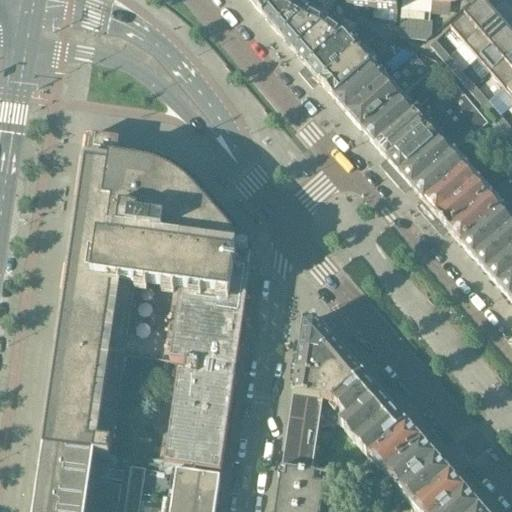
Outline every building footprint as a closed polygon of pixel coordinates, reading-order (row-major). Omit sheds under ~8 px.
[(287,8),(290,0),(244,0),(264,22),(283,6),(287,8)] [(326,31),(333,16),(331,15),(337,2),(332,0),(315,0),(308,20),(282,43),(295,58),(326,31)] [(347,10),(348,0),(333,0),(346,6),(346,10),(347,10)] [(371,12),(372,0),(348,0),(347,10),(371,12)] [(397,14),(397,0),(372,0),(371,12),(397,14)] [(482,3),(474,10),(450,31),(463,46),(495,18),(482,3)] [(283,6),(264,22),(282,43),(308,20),(287,8),(283,6)] [(308,73),(344,42),(342,41),(356,29),(333,16),(326,31),(295,58),(308,73)] [(495,18),(463,46),(476,61),(508,33),(495,18)] [(358,19),(354,26),(363,31),(367,24),(358,19)] [(432,24),(400,22),(399,41),(426,43),(431,39),(432,24)] [(372,36),(376,29),(367,24),(363,31),(372,36)] [(381,41),(385,34),(376,29),(372,36),(381,41)] [(511,38),(508,33),(476,61),(489,76),(511,56),(511,38)] [(393,38),(385,34),(381,41),(389,45),(393,38)] [(348,39),(344,42),(308,73),(321,88),(356,57),(360,53),(348,39)] [(448,59),(435,43),(429,49),(442,64),(448,59)] [(511,56),(489,76),(502,91),(511,82),(511,56)] [(356,57),(321,88),(333,102),(368,72),(375,66),(370,60),(363,66),(356,57)] [(403,102),(439,71),(415,59),(387,83),(382,88),(347,117),(363,136),(398,106),(403,102)] [(461,74),(448,59),(442,64),(455,79),(461,74)] [(368,72),(333,102),(347,117),(382,88),(387,83),(381,77),(376,82),(368,72)] [(475,89),(461,74),(455,79),(469,94),(475,89)] [(511,82),(502,91),(511,102),(511,82)] [(388,165),(465,100),(451,84),(414,115),(416,117),(376,151),(388,165)] [(488,104),(475,89),(469,94),(482,109),(488,104)] [(400,179),(476,113),(465,100),(388,165),(400,179)] [(416,117),(414,115),(403,102),(398,106),(363,136),(376,151),(416,117)] [(501,119),(488,104),(482,109),(495,124),(501,119)] [(411,192),(449,160),(487,126),(476,113),(400,179),(411,192)] [(511,135),(511,131),(501,119),(495,124),(508,139),(511,135)] [(245,333),(254,270),(251,270),(254,253),(240,251),(231,242),(238,236),(200,191),(194,185),(186,178),(181,175),(176,172),(170,169),(165,166),(159,164),(155,162),(151,161),(143,159),(137,158),(136,167),(116,164),(119,143),(87,139),(55,358),(56,358),(42,452),(109,462),(124,359),(185,368),(239,376),(242,353),(245,333)] [(424,207),(461,174),(449,160),(411,192),(424,207)] [(461,174),(424,207),(435,220),(473,188),(461,174)] [(448,234),(485,202),(473,188),(435,220),(448,234)] [(497,216),(509,206),(497,192),(490,197),(491,197),(485,202),(448,234),(460,248),(497,216)] [(472,262),(511,228),(511,203),(509,206),(497,216),(460,248),(472,262)] [(484,277),(511,252),(511,228),(472,262),(484,277)] [(496,291),(511,277),(511,252),(484,277),(496,291)] [(507,304),(511,300),(511,277),(496,291),(507,304)] [(314,324),(303,327),(299,356),(318,358),(333,345),(314,324)] [(318,358),(299,356),(296,378),(324,382),(348,362),(333,345),(318,358)] [(348,362),(324,382),(296,378),(292,400),(322,405),(330,406),(362,378),(348,362)] [(220,478),(234,386),(237,387),(239,376),(185,368),(184,377),(178,376),(164,470),(220,478)] [(339,428),(376,395),(362,378),(330,406),(322,405),(318,430),(339,428)] [(353,445),(391,412),(376,395),(339,428),(341,430),(353,445)] [(318,430),(322,405),(292,400),(282,473),(311,477),(318,430)] [(368,462),(406,429),(391,412),(353,445),(368,462)] [(383,479),(421,446),(406,429),(368,462),(356,474),(363,482),(375,470),(383,479)] [(421,446),(383,479),(397,496),(435,463),(421,446)] [(109,462),(42,452),(42,454),(43,454),(34,511),(117,511),(121,488),(106,486),(107,482),(121,484),(123,474),(108,472),(110,462),(109,462)] [(435,463),(397,496),(411,511),(450,480),(435,463)] [(130,470),(129,482),(143,484),(145,472),(130,470)] [(338,511),(352,511),(346,481),(311,477),(282,473),(277,503),(321,510),(338,511)] [(220,483),(176,477),(173,501),(216,507),(220,483)] [(411,511),(444,511),(464,496),(450,480),(411,511)] [(143,484),(129,482),(127,494),(141,496),(143,484)] [(141,496),(127,494),(125,506),(140,508),(141,496)] [(477,511),(464,496),(444,511),(477,511)] [(215,511),(216,507),(173,501),(171,511),(215,511)] [(321,511),(321,510),(277,503),(275,511),(321,511)]
